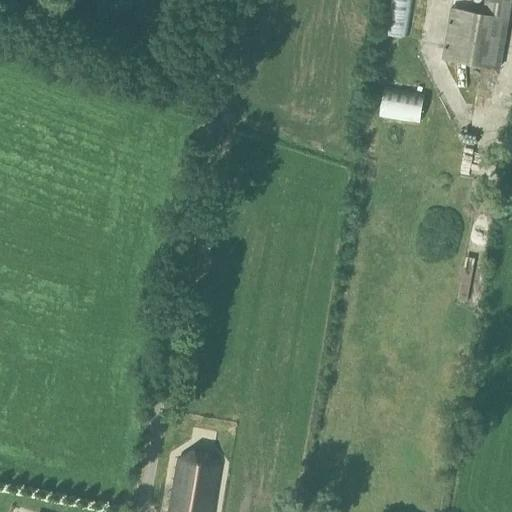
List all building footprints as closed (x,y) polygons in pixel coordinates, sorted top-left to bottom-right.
[(406,37),(411,0),(390,0),(386,34),(406,37)] [(485,0),(483,13),(451,8),(443,58),(500,68),(511,0),(485,0)] [(371,119),(412,122),(413,101),(372,98),(371,119)] [(480,193),(485,163),(473,161),(469,191),(480,193)] [(213,511),(222,464),(210,448),(194,446),(177,457),(168,511),(213,511)]
